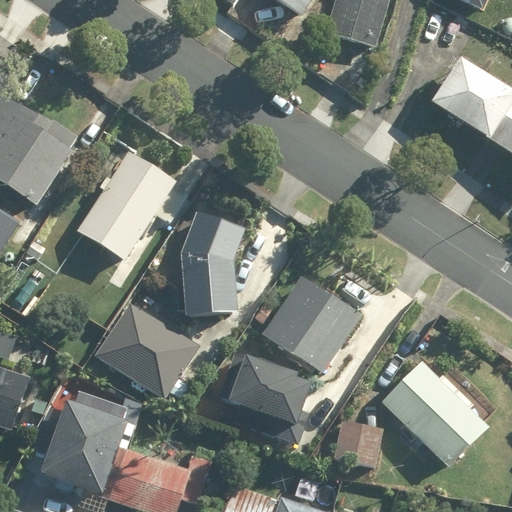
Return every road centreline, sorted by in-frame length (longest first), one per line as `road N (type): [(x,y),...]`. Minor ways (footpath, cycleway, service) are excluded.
road 1 (residential): [(78,0),(511,284)]
road 2 (unknown): [(0,265),(147,45)]
